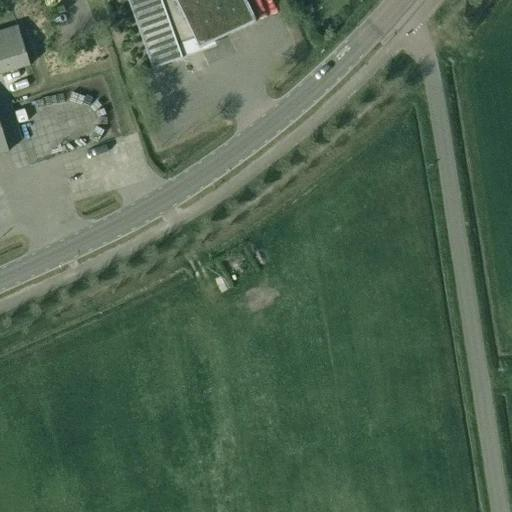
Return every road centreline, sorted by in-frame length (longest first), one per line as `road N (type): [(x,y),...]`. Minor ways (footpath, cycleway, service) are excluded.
road 1 (unclassified): [(499,511),(431,78),(419,45),(389,11)]
road 2 (tertiary): [(0,280),(130,219),(234,153),(389,11)]
